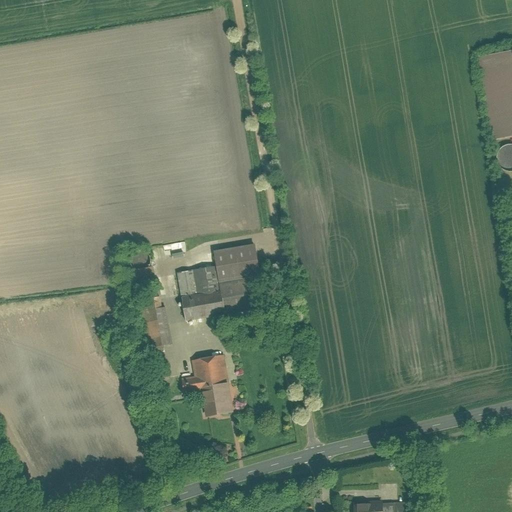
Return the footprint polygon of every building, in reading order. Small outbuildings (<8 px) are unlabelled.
[(511,47),(477,53),(492,139),(511,135),(511,47)] [(511,143),(507,144),(503,145),(499,148),(497,152),(496,157),(497,161),(499,165),(502,168),(506,169),(510,170),(511,169),(511,143)] [(217,266),(178,272),(186,324),(266,312),(256,245),(215,251),(217,266)] [(137,270),(140,270),(144,270),(147,268),(149,266),(150,263),(151,260),(150,257),(148,254),(146,252),(143,251),(140,250),(137,251),(134,253),(132,255),(131,259),(131,262),(132,265),(134,268),(137,270)] [(160,294),(140,297),(146,337),(152,336),(156,366),(167,364),(165,346),(173,345),(167,305),(162,305),(160,294)] [(195,376),(182,378),(184,393),(203,390),(207,415),(234,411),(224,354),(192,360),(195,376)] [(369,500),(352,501),(352,511),(382,511),(383,507),(369,507),(369,500)] [(383,501),(383,507),(382,511),(412,511),(413,504),(394,505),(394,501),(383,501)]
